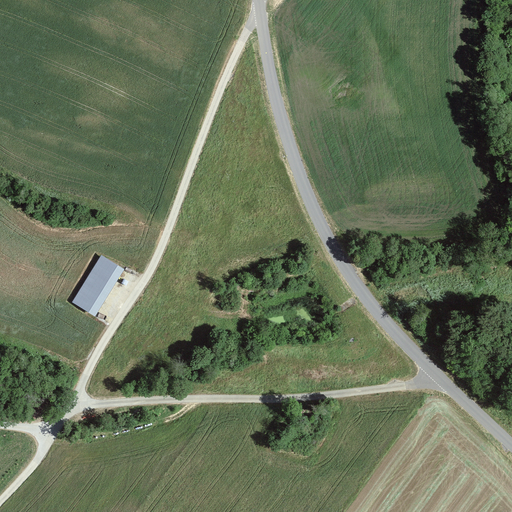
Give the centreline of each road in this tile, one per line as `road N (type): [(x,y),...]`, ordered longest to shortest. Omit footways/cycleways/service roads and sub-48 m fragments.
road 1 (track): [(0,502),(75,407),(94,357),(155,267),(259,10)]
road 2 (tertiary): [(258,0),(276,102),(327,237),(385,322),(511,445)]
road 3 (track): [(75,407),(285,399),(439,377)]
